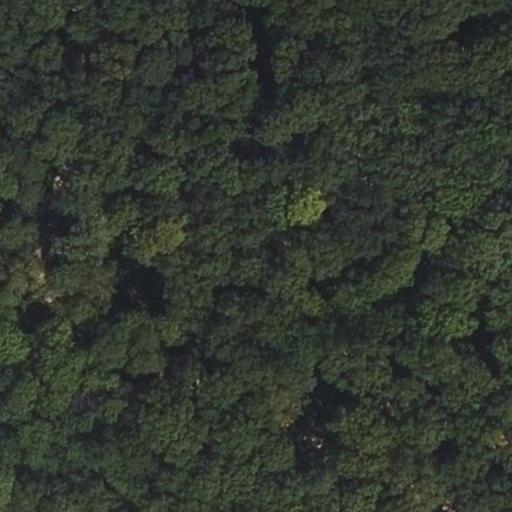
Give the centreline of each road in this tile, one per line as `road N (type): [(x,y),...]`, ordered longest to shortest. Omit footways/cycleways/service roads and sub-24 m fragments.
road 1 (track): [(60,295),(451,511)]
road 2 (track): [(60,295),(135,0)]
road 3 (track): [(52,511),(24,432),(60,295)]
